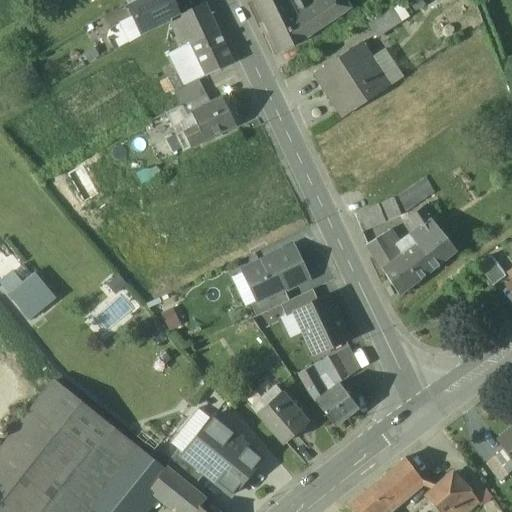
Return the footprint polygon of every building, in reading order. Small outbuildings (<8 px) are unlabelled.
[(137,0),(127,5),(141,36),(170,22),(169,20),(177,16),(168,0),(137,0)] [(286,0),(252,0),(265,26),(293,12),(286,0)] [(324,0),(296,18),(307,37),(308,36),(349,9),(342,0),(324,0)] [(203,4),(177,16),(190,44),(216,31),(203,4)] [(390,10),(367,25),(376,39),(399,24),(390,10)] [(293,12),(265,26),(278,54),(309,38),(308,36),(307,37),(296,18),(293,12)] [(190,44),(177,16),(169,20),(170,22),(177,38),(174,39),(179,49),(190,44)] [(216,31),(190,44),(206,76),(231,63),(216,31)] [(357,46),(314,74),(343,118),(386,90),(357,46)] [(185,86),(172,92),(180,107),(204,95),(196,80),(185,86)] [(204,95),(180,107),(185,117),(190,115),(190,114),(209,105),(204,95)] [(209,105),(190,114),(190,115),(196,126),(203,141),(233,126),(220,100),(209,105)] [(196,126),(174,137),(182,152),(203,141),(196,126)] [(418,182),(397,194),(404,207),(425,194),(418,182)] [(392,197),(353,214),(361,232),(400,215),(392,197)] [(408,218),(368,245),(398,296),(455,252),(430,220),(432,219),(422,207),(408,218)] [(292,248),(243,271),(257,301),(258,302),(283,290),(307,279),(292,248)] [(505,277),(490,257),(477,266),(492,286),(505,277)] [(53,301),(34,275),(8,293),(27,319),(53,301)] [(283,290),(258,302),(257,301),(250,304),(256,316),(280,305),(288,301),(283,290)] [(288,301),(280,305),(286,318),(295,313),(295,312),(317,302),(312,290),(288,301)] [(347,339),(327,297),(317,302),(295,312),(295,313),(314,354),(347,339)] [(349,348),(336,354),(348,379),(360,371),(349,348)] [(325,393),(311,367),(297,374),(309,394),(314,401),(325,393)] [(52,381),(34,404),(89,449),(108,426),(52,381)] [(325,393),(314,401),(332,425),(356,407),(338,383),(325,393)] [(307,423),(275,387),(263,398),(269,404),(256,415),(283,445),(307,423)] [(34,404),(0,446),(0,511),(38,511),(89,449),(34,404)] [(234,434),(212,417),(181,456),(204,474),(232,496),(262,459),(233,436),(234,434)] [(89,449),(38,511),(91,511),(92,511),(94,510),(104,497),(140,452),(108,426),(89,449)] [(511,428),(496,441),(504,451),(511,462),(511,428)] [(140,452),(104,497),(122,511),(131,511),(150,489),(165,470),(141,450),(140,452)] [(511,470),(511,462),(504,451),(495,458),(507,474),(511,470)] [(196,485),(204,474),(181,456),(176,452),(167,463),(196,485)] [(404,459),(378,481),(390,494),(383,500),(389,508),(422,479),(404,459)] [(165,470),(150,489),(178,511),(192,511),(197,506),(198,506),(203,500),(165,470)] [(453,475),(412,510),(414,511),(467,511),(477,503),(471,493),(453,475)] [(378,481),(347,506),(352,511),(387,511),(390,510),(389,508),(383,500),(390,494),(378,481)] [(122,511),(104,497),(94,510),(96,511),(122,511)]
